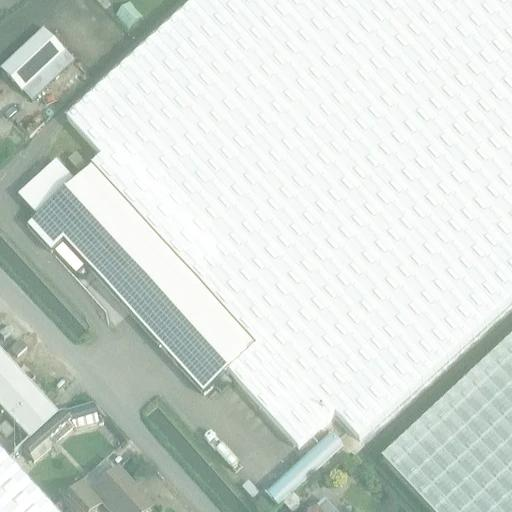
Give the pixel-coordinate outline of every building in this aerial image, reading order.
[(511,0),(201,0),(66,123),(87,145),(102,161),(336,416),(358,440),(511,302),(511,0)] [(75,62),(66,53),(44,30),(1,71),(31,104),(75,62)] [(75,173),(84,165),(75,155),(66,163),(75,173)] [(58,164),(20,199),(39,219),(27,230),(51,256),(63,244),(204,397),(228,374),(298,451),(336,416),(102,161),(77,184),(58,164)] [(28,347),(20,339),(10,348),(18,356),(28,347)] [(511,511),(511,341),(379,467),(421,511),(511,511)] [(0,413),(23,438),(28,444),(56,417),(0,356),(0,413)] [(63,414),(22,452),(33,464),(73,430),(98,425),(91,407),(63,414)] [(0,511),(50,511),(0,456),(0,511)] [(77,479),(61,494),(58,497),(71,511),(93,511),(100,506),(105,511),(148,511),(150,511),(128,488),(131,485),(119,472),(92,497),(77,479)] [(294,495),(283,506),(289,511),(295,511),(299,509),(299,501),(294,495)] [(317,510),(314,511),(334,511),(325,502),(317,510)]
